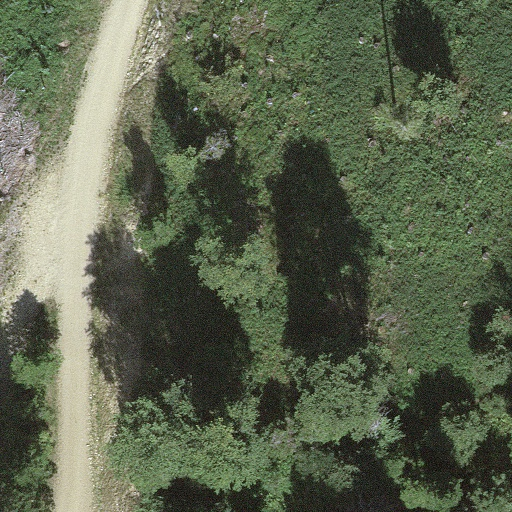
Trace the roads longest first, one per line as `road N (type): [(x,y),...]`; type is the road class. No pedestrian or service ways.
road 1 (track): [(65,511),(69,241),(129,0)]
road 2 (track): [(0,409),(46,231),(84,174)]
